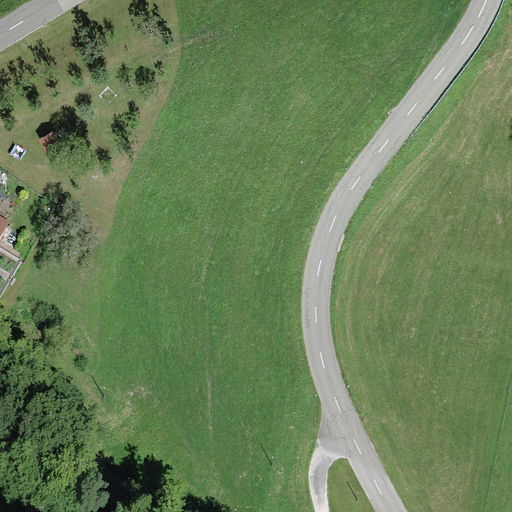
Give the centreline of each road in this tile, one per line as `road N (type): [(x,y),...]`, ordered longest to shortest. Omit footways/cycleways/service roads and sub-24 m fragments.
road 1 (tertiary): [(480,0),(466,31),(351,178),(319,242),(310,313),(327,390),(390,511)]
road 2 (track): [(0,348),(182,511)]
